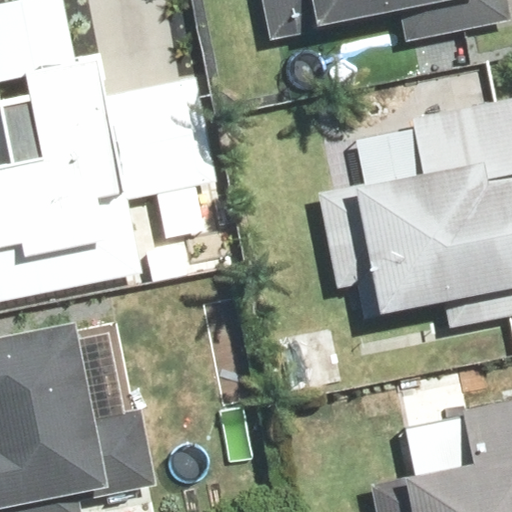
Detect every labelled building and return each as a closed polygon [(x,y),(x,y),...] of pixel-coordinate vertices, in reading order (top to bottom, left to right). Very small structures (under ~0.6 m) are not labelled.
[(55,0),(23,0),(0,5),(0,316),(232,266),(192,82),(110,100),(100,58),(70,65),(55,0)] [(295,0),(300,30),(396,14),(401,45),(482,32),(501,29),(496,0),(295,0)] [(511,114),(374,141),(383,187),(366,191),(391,317),(462,304),(468,330),(511,321),(511,114)] [(0,511),(73,511),(72,503),(146,491),(134,418),(77,428),(62,337),(0,346),(0,511)] [(511,511),(511,405),(402,434),(414,482),(386,489),(392,511),(511,511)]
